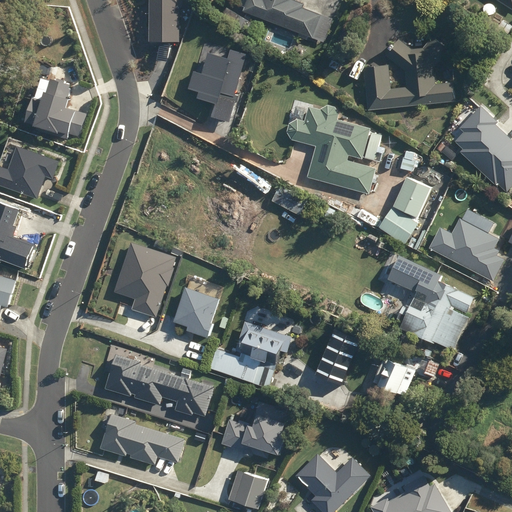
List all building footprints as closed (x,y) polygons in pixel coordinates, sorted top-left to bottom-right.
[(148,0),(148,41),(179,41),(179,5),(182,5),(182,0),(148,0)] [(250,0),(246,12),(315,38),(324,15),(306,9),(308,4),(296,0),(250,0)] [(511,0),(498,0),(511,8),(511,0)] [(231,14),(218,4),(212,13),(225,23),(231,14)] [(238,12),(234,20),(241,23),(245,15),(238,12)] [(259,21),(258,20),(257,20),(256,20),(255,20),(254,20),(254,21),(253,21),(252,22),(251,22),(250,23),(250,24),(249,25),(249,26),(249,27),(249,28),(249,29),(249,30),(249,31),(249,32),(250,32),(250,33),(251,34),(252,35),(253,35),(254,36),(255,36),(256,36),(257,36),(258,36),(259,36),(260,35),(261,35),(262,34),(263,33),(263,32),(264,31),(264,30),(264,29),(265,29),(265,28),(265,27),(264,27),(264,26),(264,25),(263,24),(263,23),(262,22),(261,22),(261,21),(260,21),(259,21)] [(511,25),(504,21),(501,26),(511,31),(511,29),(511,25)] [(408,71),(410,87),(393,89),(391,66),(368,68),(372,111),(458,102),(456,83),(438,85),(436,68),(451,50),(435,37),(426,48),(414,50),(402,40),(390,56),(408,71)] [(238,94),(250,53),(235,48),(232,56),(212,51),(206,72),(198,69),(193,87),(203,90),(202,96),(220,101),(216,115),(234,120),(241,95),(238,94)] [(32,113),(30,122),(41,125),(40,129),(71,139),(72,133),(83,137),(90,113),(72,108),(75,98),(71,97),(74,89),(72,88),(74,84),(68,82),(69,80),(61,78),(60,80),(54,78),(48,100),(38,97),(35,105),(33,105),(31,113),(32,113)] [(466,147),(464,150),(499,184),(500,182),(510,191),(511,189),(511,135),(499,123),(501,120),(485,104),(463,126),(468,131),(459,140),(466,147)] [(341,120),(342,114),(339,108),(331,106),(325,109),(324,111),(312,108),(308,123),(300,120),(293,125),(291,133),(295,140),(319,146),(311,178),(372,194),(379,169),(349,161),(351,156),(366,159),(374,128),(341,120)] [(440,148),(448,153),(456,141),(448,136),(440,148)] [(3,164),(0,170),(0,182),(41,199),(50,176),(57,179),(64,161),(23,145),(25,141),(14,137),(4,164),(3,164)] [(422,153),(409,149),(403,167),(415,171),(422,153)] [(398,205),(422,216),(435,186),(411,175),(398,205)] [(281,186),(274,199),(302,214),(309,200),(281,186)] [(397,208),(384,228),(408,244),(422,224),(397,208)] [(0,256),(30,268),(39,245),(16,236),(20,226),(0,217),(0,256)] [(444,226),(433,246),(496,280),(508,258),(500,254),(503,249),(498,247),(503,238),(464,217),(455,232),(444,226)] [(177,257),(131,242),(114,292),(135,299),(131,309),(156,317),(166,286),(168,286),(174,268),(173,267),(177,257)] [(401,319),(408,322),(405,329),(436,344),(437,342),(456,351),(471,319),(455,311),(458,306),(471,311),(477,299),(441,282),(444,276),(398,254),(386,280),(413,293),(401,319)] [(21,280),(0,273),(0,323),(6,305),(13,307),(21,280)] [(187,327),(186,331),(207,338),(212,325),(210,324),(219,299),(185,287),(172,322),(187,327)] [(296,338),(250,322),(238,356),(220,349),(213,368),(252,382),(258,365),(278,371),(280,365),(287,355),(288,352),(291,353),(296,338)] [(333,328),(315,375),(342,385),(360,339),(333,328)] [(0,374),(4,375),(11,348),(0,345),(0,374)] [(434,350),(424,346),(422,352),(431,356),(434,350)] [(141,361),(116,354),(105,388),(131,396),(131,394),(135,395),(134,397),(159,405),(162,397),(177,402),(175,410),(192,416),(193,413),(205,416),(214,386),(141,363),(141,361)] [(444,363),(433,358),(424,378),(435,383),(444,363)] [(385,384),(384,386),(396,391),(396,390),(403,393),(413,369),(394,361),(394,362),(387,359),(378,381),(385,384)] [(302,411),(260,399),(251,427),(232,421),(224,448),(257,458),(258,456),(274,461),(276,454),(288,457),(302,411)] [(140,420),(115,412),(104,447),(130,455),(131,452),(134,453),(134,456),(159,464),(161,455),(181,462),(189,438),(139,422),(140,420)] [(319,496),(314,501),(325,511),(338,511),(375,476),(357,458),(341,474),(322,455),(300,476),(311,487),(311,488),(319,496)] [(271,478),(242,469),(232,501),(262,510),(271,478)] [(392,496),(375,505),(378,511),(455,511),(438,482),(435,484),(430,479),(427,473),(407,485),(410,490),(394,499),(392,496)] [(98,488),(85,487),(84,502),(97,503),(98,488)]
